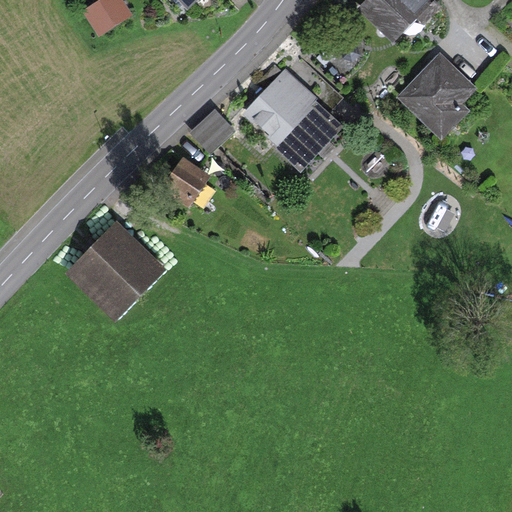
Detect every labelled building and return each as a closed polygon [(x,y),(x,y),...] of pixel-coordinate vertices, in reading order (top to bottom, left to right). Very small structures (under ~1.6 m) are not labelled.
[(130,0),(103,0),(89,8),(105,37),(140,17),(130,0)] [(186,0),(197,12),(211,0),(186,0)] [(442,0),(369,0),(363,6),(399,43),(443,1),(442,0)] [(482,90),(440,50),(395,97),(443,144),(474,112),(467,105),(482,90)] [(326,98),(287,65),(245,113),(283,147),(326,98)] [(241,132),(219,109),(195,132),(217,155),(241,132)] [(216,178),(187,159),(164,192),(194,211),(216,178)] [(172,272),(122,222),(69,275),(118,325),(172,272)]
